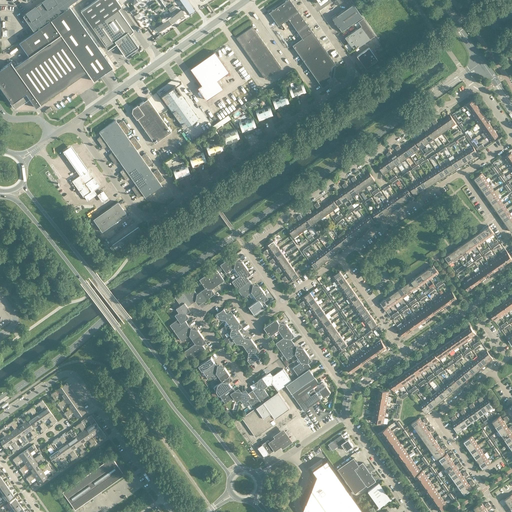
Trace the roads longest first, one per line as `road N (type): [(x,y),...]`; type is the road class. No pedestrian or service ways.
road 1 (secondary): [(0,195),(16,199),(231,478)]
road 2 (secondary): [(243,471),(22,182)]
road 3 (residential): [(283,301),(246,247),(472,86)]
road 4 (residential): [(253,323),(231,294),(199,315),(243,379),(274,356)]
road 5 (residential): [(501,511),(436,417),(491,370)]
road 6 (unclassified): [(183,198),(320,101)]
road 7 (unclassified): [(110,96),(245,0)]
road 8 (unclassified): [(72,123),(143,216),(183,198)]
road 9 (residential): [(340,257),(462,174)]
road 10 (residential): [(492,217),(371,301)]
road 11 (unclassified): [(320,101),(350,66),(305,0)]
road 12 (unclassified): [(320,101),(245,0)]
road 13 (unclassified): [(110,96),(183,198)]
